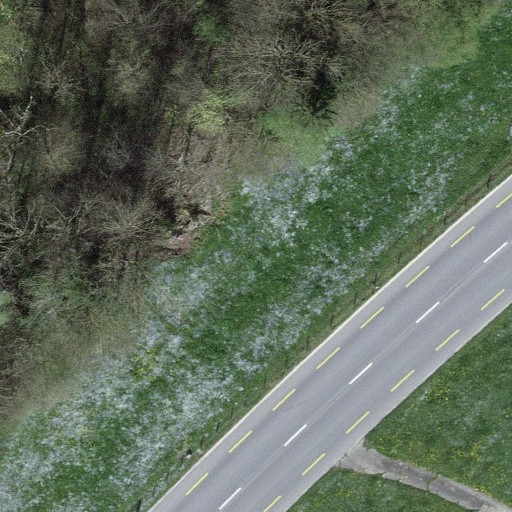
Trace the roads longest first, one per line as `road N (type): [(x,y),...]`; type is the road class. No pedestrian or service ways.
road 1 (primary): [(217,511),(511,239)]
road 2 (track): [(486,511),(435,486),(288,439)]
